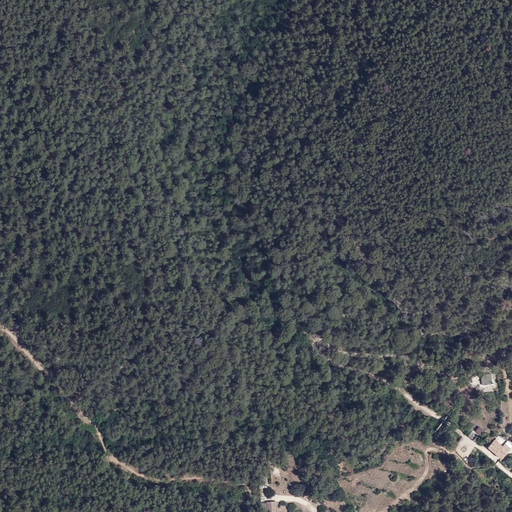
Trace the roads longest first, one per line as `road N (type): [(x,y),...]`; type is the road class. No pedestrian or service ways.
road 1 (track): [(463,436),(313,344),(314,336),(364,354),(391,354),(465,380)]
road 2 (track): [(108,453),(0,323)]
road 3 (track): [(247,489),(127,470),(108,453)]
